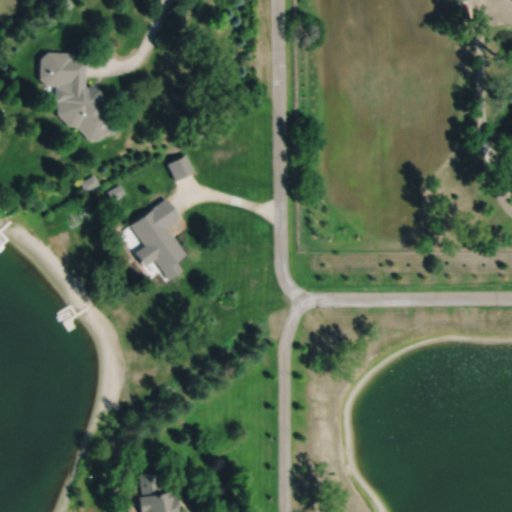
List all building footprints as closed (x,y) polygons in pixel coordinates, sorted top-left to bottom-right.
[(68,51),(44,50),(37,57),(37,77),(43,84),(53,84),(52,99),(54,99),(54,112),(66,125),(74,125),(86,138),(96,139),(107,129),(110,132),(116,125),(113,122),(116,120),(106,109),(97,99),(102,95),(89,82),(85,86),(82,84),(83,57),(68,57),(68,51)] [(165,162),(174,179),(192,170),(184,153),(165,162)] [(78,181),(83,190),(98,182),(93,173),(78,181)] [(105,190),(109,198),(123,191),(118,183),(105,190)] [(164,197),(127,223),(160,269),(163,267),(170,276),(180,268),(175,260),(184,253),(164,225),(177,215),(164,197)] [(118,463),(118,470),(121,476),(130,475),(132,468),(128,462),(118,463)] [(137,470),(136,479),(139,493),(136,494),(139,511),(173,511),(173,510),(177,509),(174,493),(168,494),(167,487),(158,488),(156,480),(155,480),(156,472),(137,470)]
